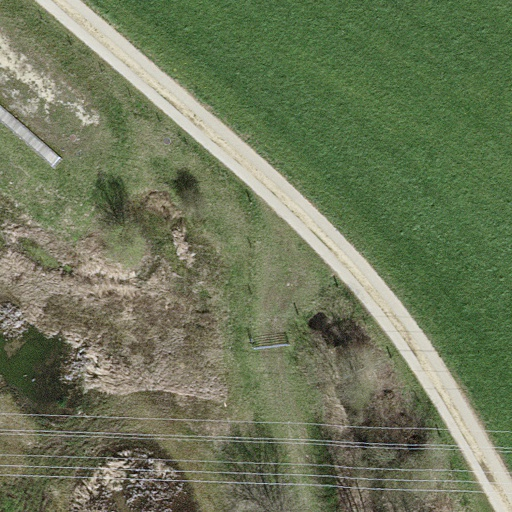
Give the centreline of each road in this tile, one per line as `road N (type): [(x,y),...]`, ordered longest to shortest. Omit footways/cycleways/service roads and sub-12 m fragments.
road 1 (track): [(62,0),(225,133),(393,310),(511,511)]
road 2 (track): [(306,511),(266,341),(266,291),(294,209)]
